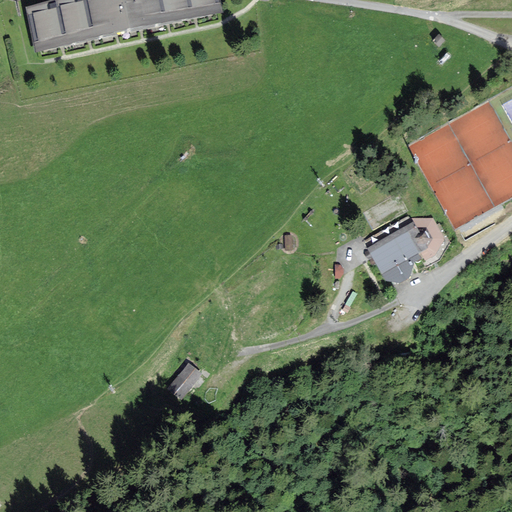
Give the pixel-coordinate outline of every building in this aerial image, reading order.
[(220,0),(57,0),(26,7),(36,52),(62,46),(89,40),(116,35),(142,29),(168,24),(196,18),(223,12),(220,0)] [(445,40),(439,34),(433,40),(439,46),(445,40)] [(502,208),(464,231),(467,236),(506,214),(502,208)] [(414,221),(367,248),(369,250),(365,252),(367,256),(368,259),(372,257),(373,258),(371,259),(370,260),(370,262),(371,263),(372,264),(374,264),(376,264),(386,281),(400,283),(410,277),(414,264),(414,262),(416,261),(418,262),(419,261),(421,259),(422,258),(419,254),(421,253),(425,260),(435,255),(445,240),(433,218),(412,218),(414,221)] [(202,373),(188,362),(167,387),(181,399),(202,373)]
